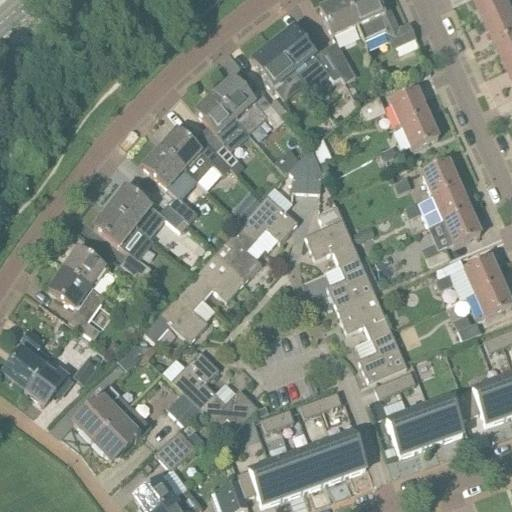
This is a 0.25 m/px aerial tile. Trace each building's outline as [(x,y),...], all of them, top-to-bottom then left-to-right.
[(383,37),(391,53),(414,43),(408,30),(397,34),(384,6),(378,9),(373,0),(350,0),(343,3),(357,32),(363,46),(383,37)] [(505,0),(473,0),(472,1),(483,25),(511,12),(505,0)] [(332,44),(357,32),(343,3),(319,14),(332,44)] [(495,50),(511,41),(511,14),(511,12),(483,25),(495,50)] [(324,53),(313,60),(292,34),(271,51),(291,76),(303,90),(304,90),(302,87),(311,80),(309,78),(319,70),(332,86),(340,82),(324,53)] [(506,74),(511,71),(511,41),(495,50),(506,74)] [(324,53),(340,82),(343,88),(355,81),(335,47),(324,53)] [(272,97),(283,89),(280,85),(291,76),(271,51),(252,67),(266,85),(264,87),(272,97)] [(269,109),(260,116),(254,109),(245,99),(232,84),(212,101),(244,136),(244,135),(248,139),(266,123),(275,134),(283,126),(280,122),(269,109)] [(398,131),(426,119),(415,94),(387,107),(398,131)] [(244,135),(244,136),(212,101),(194,117),(223,149),(214,157),(230,174),(237,166),(229,158),(249,141),(248,139),(244,135)] [(269,109),(280,122),(290,114),(280,101),(279,102),(269,109)] [(365,127),(385,118),(378,101),(359,113),(365,127)] [(398,131),(409,156),(437,144),(426,119),(398,131)] [(214,157),(207,165),(175,135),(158,155),(193,186),(194,185),(195,186),(210,169),(222,181),(226,184),(233,177),(230,174),(214,157)] [(322,143),(310,152),(316,168),(323,165),(330,162),(322,143)] [(392,151),(378,157),(383,167),(396,162),(392,151)] [(307,174),(305,198),(319,199),(320,182),(322,182),(309,152),(301,161),(307,174)] [(167,195),(170,190),(181,199),(193,186),(158,155),(142,172),(157,186),(167,195)] [(291,198),(305,198),(307,174),(301,161),(288,178),(292,182),(291,198)] [(429,203),(457,191),(446,166),(418,178),(429,203)] [(326,170),(319,173),(321,180),(328,177),(326,170)] [(406,183),(392,189),(397,200),(410,194),(406,183)] [(440,228),(468,216),(457,191),(429,203),(440,228)] [(165,212),(158,220),(124,193),(108,213),(136,234),(148,244),(164,224),(179,237),(185,230),(181,226),(165,212)] [(239,232),(256,246),(265,236),(279,249),(297,229),(283,217),(266,202),(239,232)] [(172,203),(165,212),(181,226),(189,217),(175,205),(172,203)] [(416,208),(403,214),(408,224),(421,218),(416,208)] [(337,271),(357,262),(335,212),(317,221),(322,234),(303,242),(314,266),(332,258),(337,271)] [(134,263),(148,244),(136,234),(108,213),(93,232),(119,253),(120,252),(128,259),(121,268),(143,284),(151,274),(138,265),(137,266),(134,263)] [(440,228),(451,252),(479,240),(468,216),(440,228)] [(212,261),(243,289),(260,270),(246,257),(256,246),(239,232),(212,261)] [(358,236),(348,241),(352,249),(362,245),(358,236)] [(429,272),(449,263),(445,252),(437,255),(434,247),(421,253),(429,272)] [(93,293),(106,275),(104,274),(77,254),(62,275),(90,294),(92,291),(93,293)] [(186,291),(202,306),(211,296),(226,308),(243,289),(212,261),(186,291)] [(335,316),(373,299),(357,262),(337,271),(343,284),(325,292),(335,316)] [(472,299),(499,287),(488,262),(463,274),(461,274),(472,299)] [(448,280),(461,274),(463,274),(459,265),(436,275),(439,283),(448,279),(448,280)] [(135,294),(143,284),(121,268),(114,279),(135,294)] [(99,336),(87,327),(103,303),(90,294),(62,275),(48,296),(76,315),(68,327),(93,345),(99,336)] [(439,283),(434,285),(439,296),(452,290),(448,280),(448,279),(439,283)] [(472,299),(483,324),(510,312),(499,287),(472,299)] [(202,306),(186,291),(142,339),(153,349),(169,331),(189,349),(207,329),(192,317),(202,306)] [(369,345),(390,336),(373,299),(335,316),(346,339),(364,332),(369,345)] [(452,325),(456,336),(470,329),(466,320),(452,325)] [(63,344),(70,334),(60,328),(57,333),(58,341),(63,344)] [(511,334),(497,341),(502,353),(511,348),(511,334)] [(36,358),(44,348),(28,336),(21,345),(36,358)] [(368,390),(406,373),(390,336),(369,345),(375,358),(357,365),(368,390)] [(497,341),(483,347),(488,359),(502,353),(497,341)] [(121,353),(113,345),(106,353),(114,361),(121,353)] [(115,366),(126,377),(142,360),(131,349),(115,366)] [(2,378),(24,395),(42,372),(20,355),(2,378)] [(199,415),(214,399),(204,390),(218,376),(199,357),(171,386),(182,398),(199,415)] [(86,364),(74,379),(85,387),(96,372),(86,364)] [(47,367),(42,372),(24,395),(44,410),(53,398),(58,402),(71,385),(68,382),(69,381),(58,373),(57,375),(47,367)] [(396,384),(401,396),(415,390),(409,378),(396,384)] [(511,421),(511,380),(492,387),(505,424),(511,421)] [(379,405),(401,396),(396,384),(374,393),(379,405)] [(492,387),(460,399),(468,423),(479,419),(484,431),(505,424),(492,387)] [(265,411),(257,414),(238,396),(234,400),(224,390),(214,400),(214,399),(199,415),(200,416),(228,444),(235,437),(254,417),(256,422),(267,418),(265,411)] [(72,428),(91,448),(120,420),(113,413),(112,407),(118,402),(107,391),(92,405),(94,407),(72,428)] [(199,415),(182,398),(166,414),(183,433),(200,416),(199,415)] [(314,406),(318,418),(341,410),(336,398),(314,406)] [(460,399),(427,411),(440,447),(461,440),(457,427),(468,423),(460,399)] [(314,406),(300,411),(304,424),(318,418),(314,406)] [(129,411),(120,420),(91,448),(110,467),(132,445),(134,447),(149,433),(139,424),(140,422),(129,411)] [(440,447),(427,411),(407,418),(420,455),(440,447)] [(276,420),(281,432),(295,427),(290,415),(276,420)] [(397,458),(398,462),(420,455),(407,418),(385,426),(394,450),(397,458)] [(267,437),(281,432),(276,420),(262,425),(267,437)] [(153,460),(169,476),(170,477),(195,454),(178,436),(153,460)] [(235,437),(228,444),(233,449),(240,442),(235,437)] [(351,439),(330,446),(343,482),(364,475),(351,439)] [(330,446),(309,454),(322,490),(343,482),(330,446)] [(394,450),(384,454),(387,461),(397,458),(394,450)] [(309,454),(289,461),(302,497),(322,490),(309,454)] [(289,461),(269,468),(282,505),(302,497),(289,461)] [(256,500),(260,511),(261,511),(282,505),(269,468),(236,480),(244,504),(256,500)] [(139,511),(162,511),(177,502),(161,481),(133,502),(139,511)] [(246,511),(237,486),(213,495),(219,511),(246,511)] [(199,511),(187,495),(177,502),(162,511),(199,511)]
